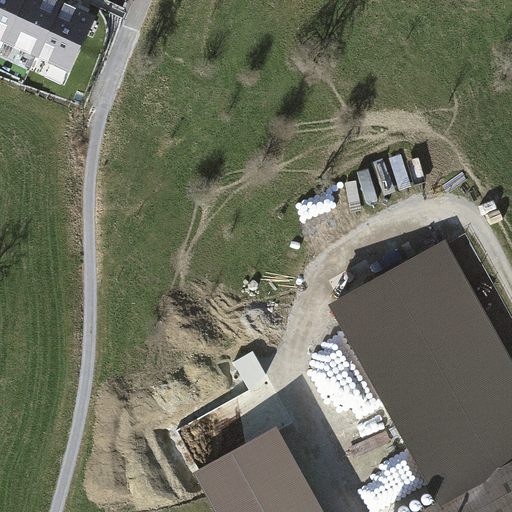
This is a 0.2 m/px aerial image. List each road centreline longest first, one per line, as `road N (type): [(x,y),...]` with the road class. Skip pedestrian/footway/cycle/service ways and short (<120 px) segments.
road 1 (track): [(100,114),(90,177),(87,364),(54,511)]
road 2 (residential): [(143,0),(100,114)]
